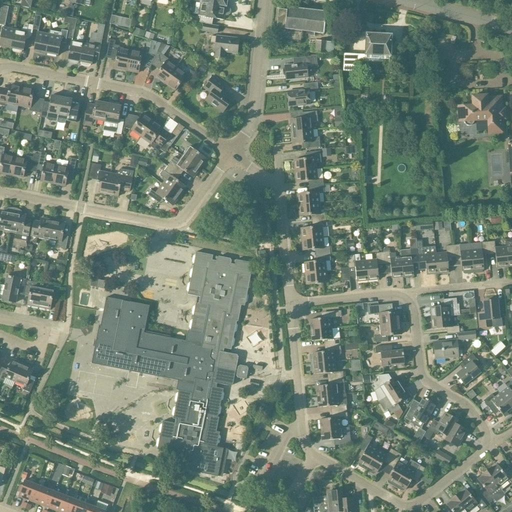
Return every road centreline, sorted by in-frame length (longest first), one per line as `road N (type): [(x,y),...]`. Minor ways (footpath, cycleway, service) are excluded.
road 1 (residential): [(0,191),(168,225),(184,217),(230,154)]
road 2 (residential): [(230,154),(137,91),(0,69)]
road 3 (residential): [(314,455),(408,506),(487,441)]
road 4 (residential): [(487,441),(466,406),(421,376),(413,307),(404,297)]
road 5 (residential): [(230,154),(252,113),(265,0)]
road 6 (residential): [(314,455),(301,429),(290,305)]
